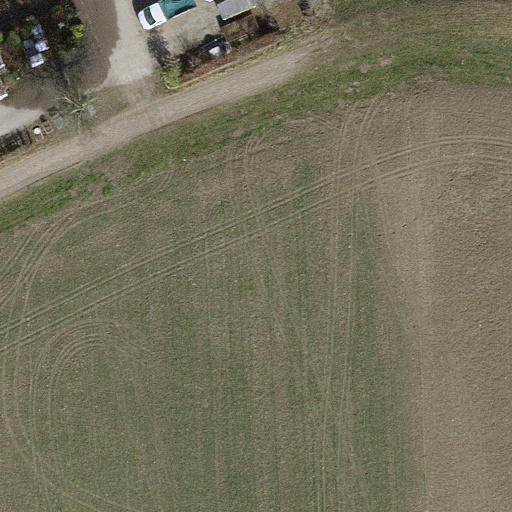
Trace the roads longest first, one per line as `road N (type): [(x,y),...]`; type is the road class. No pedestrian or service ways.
road 1 (unknown): [(0,185),(368,30),(511,21)]
road 2 (residential): [(151,119),(101,0)]
